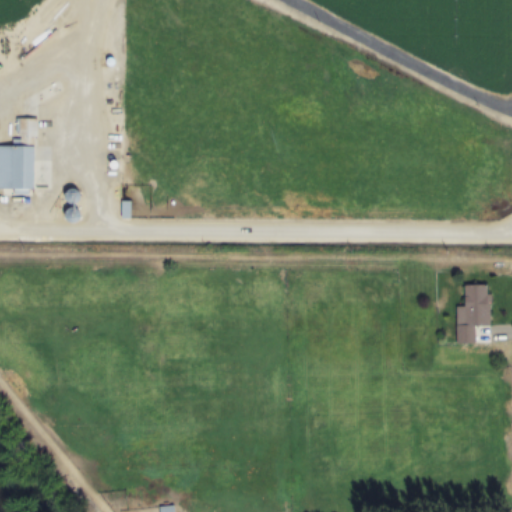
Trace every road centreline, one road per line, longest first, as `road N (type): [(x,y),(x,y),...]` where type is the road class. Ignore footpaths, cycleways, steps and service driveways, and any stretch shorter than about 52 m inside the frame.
road 1 (residential): [(511,229),(0,232),(77,481),(103,511)]
road 2 (residential): [(511,111),(282,0)]
